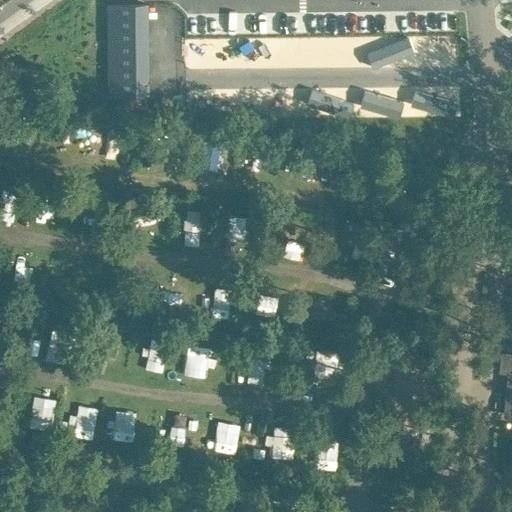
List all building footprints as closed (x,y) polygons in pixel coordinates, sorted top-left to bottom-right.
[(149,95),(148,4),(107,5),(108,96),(149,95)] [(59,127),(75,129),(76,117),(61,115),(59,127)] [(122,137),(128,126),(114,118),(108,129),(122,137)] [(18,122),(19,133),(35,133),(34,121),(18,122)] [(160,144),(180,148),(182,135),(162,132),(160,144)] [(210,160),(220,161),(222,144),(213,142),(210,160)] [(276,170),(279,145),(258,143),(255,168),(276,170)] [(310,176),(328,179),(331,163),(313,160),(310,176)] [(212,225),(213,198),(196,197),(194,224),(212,225)] [(166,211),(163,198),(147,202),(151,215),(166,211)] [(299,239),(310,240),(313,214),(294,212),(292,225),(301,226),(299,239)] [(49,273),(54,251),(39,248),(34,270),(49,273)] [(225,278),(226,304),(241,303),(241,277),(225,278)] [(338,316),(339,285),(320,284),(319,315),(338,316)] [(318,360),(337,361),(338,339),(319,338),(318,360)] [(271,344),(255,343),(253,372),(269,373),(271,344)] [(100,364),(115,365),(116,345),(101,344),(100,364)] [(511,354),(503,354),(502,366),(511,366),(511,394),(511,403),(507,402),(506,415),(511,415),(511,354)] [(55,407),(59,383),(47,382),(44,405),(55,407)] [(194,423),(194,398),(178,399),(179,423),(194,423)] [(125,400),(121,430),(144,433),(147,403),(125,400)] [(82,423),(104,423),(104,404),(82,404),(82,423)] [(285,442),(300,443),(302,414),(287,413),(285,442)]
